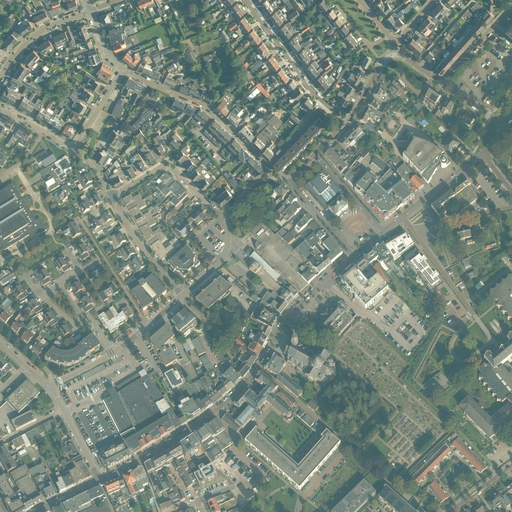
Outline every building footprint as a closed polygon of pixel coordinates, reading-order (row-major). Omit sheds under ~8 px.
[(45,4),(48,9),(49,10),(60,5),(58,0),(56,0),(53,1),(50,2),(49,0),(48,0),(44,2),(45,4)] [(75,0),(74,0),(67,3),(60,5),(49,10),(51,15),(52,16),(78,6),(75,0)] [(138,0),(140,5),(142,10),(145,9),(143,6),(147,4),(145,0),(138,0)] [(264,8),(270,4),(268,1),(269,0),(264,0),(260,3),(264,8)] [(327,13),(331,10),(329,7),(329,6),(323,0),(322,0),(319,2),(318,3),(324,10),(321,12),(324,15),(327,13)] [(377,8),(379,10),(391,0),(390,0),(385,0),(383,2),(381,0),(380,0),(379,2),(375,5),(377,8)] [(390,0),(391,0),(379,10),(380,12),(382,15),(383,14),(383,15),(387,12),(389,10),(392,8),(390,5),(393,3),(396,0),(390,0)] [(268,13),(272,10),(277,6),(274,1),(270,4),(264,8),(268,13)] [(439,5),(436,7),(439,9),(445,14),(447,12),(446,11),(448,8),(449,10),(450,10),(451,11),(451,10),(453,8),(452,7),(450,6),(448,4),(446,2),(444,4),(441,2),(440,1),(437,4),(439,5)] [(232,9),(234,12),(240,7),(237,2),(224,12),(225,13),(226,12),(226,13),(232,9)] [(23,7),(24,8),(26,12),(27,12),(28,14),(32,12),(27,4),(23,7)] [(37,10),(39,14),(43,20),(48,17),(48,16),(51,15),(49,10),(48,9),(46,10),(44,7),(37,10)] [(234,19),(240,15),(244,12),(240,7),(234,12),(236,15),(233,17),(234,19)] [(433,9),(431,11),(432,12),(434,14),(432,17),(437,21),(442,16),(443,17),(445,14),(439,9),(436,7),(434,10),(433,9)] [(488,9),(483,14),(489,20),(490,19),(489,18),(493,14),(494,15),(495,8),(493,8),(488,7),(488,9)] [(273,13),(269,16),(273,21),(283,14),(281,11),(279,9),(273,13)] [(327,20),(323,22),(326,26),(333,21),(331,19),(336,15),(332,9),(331,10),(327,13),(324,16),(327,20)] [(110,21),(111,23),(118,20),(115,15),(114,15),(112,11),(101,15),(101,16),(100,17),(101,20),(102,19),(104,23),(110,21)] [(298,12),(290,18),(292,20),(299,16),(300,15),(298,12)] [(389,16),(386,19),(390,24),(398,18),(396,15),(396,14),(394,12),(389,16)] [(37,23),(40,22),(42,21),(43,21),(42,20),(43,20),(39,14),(36,15),(34,13),(32,14),(33,17),(35,19),(37,23)] [(481,13),(476,18),(484,25),(485,24),(484,23),(488,19),(489,20),(483,14),(483,15),(481,13)] [(283,14),(273,21),(277,26),(281,23),(286,19),(285,17),(283,14)] [(230,24),(228,26),(231,31),(235,29),(236,30),(239,28),(242,26),(248,22),(244,16),(238,20),(239,21),(236,24),(235,21),(230,24)] [(334,29),(339,26),(343,22),(338,17),(334,20),(333,21),(335,24),(332,26),(334,29)] [(398,18),(390,24),(395,30),(397,28),(400,26),(400,25),(403,22),(398,17),(398,18)] [(430,28),(437,21),(432,17),(430,19),(428,17),(423,22),(430,28)] [(476,18),(471,23),(475,26),(480,31),(481,30),(480,29),(483,25),(484,25),(476,18)] [(23,24),(27,30),(33,26),(30,22),(28,20),(23,24)] [(457,29),(461,24),(457,20),(452,26),(455,28),(457,29)] [(22,34),(27,30),(23,24),(20,21),(18,22),(19,24),(13,28),(19,35),(22,33),(22,34)] [(292,26),(290,24),(288,21),(283,25),(279,28),(282,33),(292,26)] [(115,27),(114,27),(109,28),(110,34),(125,31),(126,30),(131,29),(130,28),(129,27),(125,28),(124,25),(121,26),(120,22),(115,23),(115,27)] [(235,29),(231,31),(233,34),(237,31),(240,36),(240,37),(244,34),(242,32),(245,29),(246,31),(248,30),(252,27),(248,22),(242,26),(239,28),(236,30),(235,29)] [(423,22),(418,27),(421,29),(419,31),(424,36),(426,34),(430,29),(430,28),(423,22)] [(471,24),(467,29),(475,36),(480,31),(471,23),(471,24)] [(75,29),(77,34),(77,33),(80,33),(86,30),(84,24),(77,26),(78,28),(75,29)] [(339,38),(349,30),(344,25),(334,32),(339,38)] [(290,35),(292,34),(296,30),(295,28),(294,29),(292,26),(282,33),(286,38),(290,35)] [(110,34),(111,44),(116,42),(125,38),(124,37),(127,36),(127,34),(131,33),(135,32),(134,27),(130,28),(131,29),(126,30),(125,31),(110,34)] [(466,28),(462,34),(464,36),(470,41),(471,40),(470,39),(474,35),(475,36),(467,29),(466,28)] [(248,33),(252,38),(257,35),(253,29),(249,32),(248,33)] [(424,36),(419,31),(417,29),(414,32),(422,38),(424,36)] [(89,36),(86,30),(80,33),(77,33),(79,37),(80,39),(82,38),(89,36)] [(65,31),(59,34),(62,41),(68,38),(67,36),(65,31)] [(17,38),(13,35),(12,33),(7,38),(13,43),(17,38)] [(288,41),(291,46),(296,43),(298,42),(301,39),(299,37),(300,36),(298,33),(288,41)] [(344,38),(344,39),(343,39),(348,45),(349,44),(350,46),(343,52),(346,55),(352,51),(356,48),(353,45),(357,42),(350,33),(347,36),(344,38)] [(53,37),(55,41),(56,44),(57,46),(63,44),(62,41),(59,34),(53,37)] [(462,34),(458,39),(466,46),(470,41),(464,36),(462,34)] [(255,44),(257,43),(261,40),(257,35),(252,38),(255,44)] [(126,44),(133,41),(131,36),(124,39),(125,40),(117,43),(117,44),(113,45),(116,51),(123,48),(122,45),(126,44)] [(8,48),(13,43),(7,38),(3,43),(5,45),(8,48)] [(408,44),(413,48),(418,43),(413,38),(408,44)] [(43,43),(47,49),(52,45),(51,43),(48,39),(43,43)] [(77,50),(72,51),(73,54),(78,52),(83,50),(83,49),(86,48),(88,47),(92,45),(90,39),(85,41),(80,43),(81,46),(80,46),(81,48),(77,50)] [(232,44),(238,41),(236,39),(229,44),(232,48),(234,47),(232,44)] [(296,43),(291,46),(295,51),(302,46),(304,46),(309,43),(311,41),(309,39),(304,43),(303,42),(299,45),(298,42),(296,43)] [(457,39),(452,44),(454,46),(461,52),(462,51),(461,50),(464,46),(465,47),(466,46),(458,39),(457,40),(457,39)] [(257,46),(261,52),(266,48),(263,42),(258,45),(257,46)] [(37,47),(40,51),(42,53),(47,49),(43,43),(37,47)] [(308,47),(311,45),(309,43),(304,46),(305,48),(297,54),(300,59),(310,52),(310,51),(311,51),(308,47)] [(317,52),(319,55),(325,50),(327,49),(322,43),(320,44),(319,45),(321,48),(321,49),(317,52)] [(423,47),(418,43),(413,48),(418,53),(423,47)] [(444,47),(439,43),(435,48),(439,52),(444,47)] [(450,47),(448,49),(456,57),(457,56),(456,55),(460,51),(461,52),(454,46),(452,49),(450,47)] [(265,57),(266,56),(270,53),(266,48),(261,52),(258,54),(257,54),(259,57),(260,57),(261,58),(264,56),(265,57)] [(432,52),(430,51),(429,52),(431,54),(432,55),(434,54),(437,56),(440,53),(439,52),(435,48),(432,52)] [(91,51),(83,54),(84,58),(87,57),(86,57),(97,53),(95,49),(91,51)] [(329,56),(330,55),(331,52),(329,50),(328,49),(327,49),(325,50),(319,55),(321,57),(327,53),(329,56)] [(448,50),(443,55),(445,57),(451,62),(452,61),(451,61),(455,56),(456,57),(448,49),(447,50),(448,50)] [(33,50),(28,55),(34,60),(38,55),(37,54),(33,50)] [(187,53),(190,60),(196,57),(192,50),(187,53)] [(132,56),(133,55),(129,51),(128,53),(127,52),(126,53),(123,57),(128,61),(132,56)] [(216,57),(215,52),(203,56),(205,61),(216,57)] [(304,64),(314,57),(310,52),(300,59),(304,64)] [(424,58),(427,60),(429,62),(434,57),(432,55),(431,54),(429,52),(424,58)] [(90,61),(81,63),(82,66),(91,64),(94,62),(99,61),(97,53),(86,57),(87,57),(87,58),(89,58),(90,61)] [(265,65),(262,67),(264,69),(267,67),(270,65),(276,61),(273,56),(274,56),(273,54),(269,57),(265,60),(267,63),(265,65)] [(26,58),(24,60),(28,63),(29,65),(32,67),(36,62),(34,60),(28,55),(27,55),(25,56),(26,58)] [(367,55),(364,60),(364,61),(362,60),(360,63),(362,65),(367,67),(372,58),(367,55)] [(132,56),(128,61),(133,66),(136,63),(137,62),(138,61),(137,61),(140,58),(138,56),(135,59),(132,56)] [(445,57),(440,62),(447,68),(448,67),(447,66),(450,62),(451,63),(451,62),(445,57)] [(253,67),(255,66),(262,61),(260,58),(253,63),(253,64),(252,65),(253,67)] [(158,66),(161,64),(163,63),(161,60),(156,63),(151,66),(153,69),(156,67),(158,66)] [(305,68),(309,72),(315,68),(318,65),(314,60),(309,65),(305,68)] [(49,61),(45,65),(43,68),(46,71),(48,68),(49,68),(52,63),(49,61)] [(274,70),(280,66),(276,61),(270,65),(272,67),(270,69),(272,71),(274,70)] [(330,61),(329,62),(324,66),(326,69),(330,65),(332,64),(330,61)] [(365,70),(361,68),(359,66),(360,63),(356,61),(351,69),(353,70),(352,71),(357,74),(362,76),(365,70)] [(442,73),(447,68),(440,62),(435,68),(442,73)] [(96,77),(102,80),(107,83),(109,79),(107,78),(110,73),(113,68),(103,63),(100,67),(98,70),(101,71),(100,72),(98,71),(97,72),(95,75),(97,76),(96,77)] [(174,69),(177,68),(174,63),(167,67),(169,72),(173,70),(174,69)] [(21,64),(17,70),(23,74),(23,73),(26,75),(30,70),(27,68),(25,67),(21,64)] [(152,69),(149,76),(161,81),(163,76),(163,75),(160,73),(157,72),(158,69),(157,68),(159,67),(159,69),(163,67),(161,64),(158,66),(156,67),(153,69),(152,69)] [(144,66),(141,72),(149,76),(152,69),(145,66),(144,66)] [(313,77),(317,74),(322,70),(321,67),(317,70),(315,68),(309,72),(313,77)] [(34,71),(38,74),(41,77),(43,75),(46,71),(43,68),(42,68),(40,72),(36,68),(34,71)] [(281,68),(277,71),(276,72),(271,75),(274,78),(272,80),(273,82),(277,80),(280,77),(285,73),(281,68)] [(17,70),(14,75),(18,78),(20,79),(19,81),(20,82),(29,88),(31,85),(29,84),(28,82),(23,79),(26,75),(23,73),(23,74),(17,70)] [(86,71),(84,75),(94,81),(91,87),(92,88),(96,90),(100,84),(95,80),(96,78),(92,75),(91,75),(86,71)] [(175,87),(175,88),(177,89),(179,90),(187,94),(188,93),(190,89),(191,86),(192,84),(190,83),(188,86),(184,84),(191,79),(194,81),(198,76),(196,72),(183,80),(181,80),(178,83),(175,86),(175,87)] [(315,80),(319,85),(325,80),(323,77),(326,74),(324,72),(319,77),(315,80)] [(283,83),(285,82),(289,79),(285,73),(280,77),(283,83)] [(348,79),(357,84),(361,78),(352,73),(348,79)] [(323,89),(327,86),(335,80),(332,76),(331,75),(325,80),(319,85),(323,89)] [(164,82),(174,87),(177,80),(167,76),(164,82)] [(177,80),(174,87),(175,87),(175,86),(178,83),(181,80),(183,80),(181,76),(178,77),(177,80)] [(123,86),(121,92),(126,95),(133,79),(129,77),(125,84),(127,85),(126,87),(123,86)] [(133,79),(126,95),(128,96),(131,91),(133,92),(134,89),(138,81),(133,79)] [(285,94),(292,88),(296,85),(293,80),(288,83),(287,84),(289,86),(283,91),(285,94)] [(135,93),(133,98),(135,99),(142,83),(138,81),(134,89),(133,92),(135,93)] [(197,86),(199,83),(195,81),(191,87),(191,86),(190,89),(188,93),(195,96),(199,87),(197,86)] [(212,86),(214,84),(211,82),(210,85),(209,84),(207,88),(201,99),(209,103),(213,96),(209,93),(213,86),(212,86)] [(397,82),(394,85),(390,82),(388,84),(391,88),(389,91),(391,93),(390,94),(393,97),(402,88),(397,82)] [(135,99),(134,100),(137,101),(137,100),(138,100),(140,95),(142,95),(143,93),(145,90),(147,85),(142,83),(135,99)] [(341,91),(349,96),(351,93),(352,94),(353,92),(355,93),(356,90),(355,89),(356,87),(351,85),(349,84),(347,83),(346,86),(344,86),(341,91)] [(7,98),(12,89),(10,88),(7,86),(1,95),(7,98)] [(207,88),(205,87),(203,86),(202,86),(201,88),(199,87),(195,96),(201,99),(207,88)] [(257,87),(249,95),(252,98),(261,90),(257,87)] [(292,94),(289,96),(291,98),(294,101),(292,103),(291,103),(295,107),(301,102),(297,98),(303,93),(299,88),(296,91),(296,90),(292,94)] [(405,96),(408,93),(402,88),(393,97),(395,99),(399,95),(402,98),(406,102),(408,99),(405,96)] [(18,99),(21,95),(22,94),(19,92),(18,93),(12,89),(7,98),(13,102),(16,97),(18,99)] [(72,89),(70,92),(71,93),(73,94),(72,94),(78,98),(81,99),(82,96),(77,93),(78,92),(73,89),(73,90),(72,89)] [(89,101),(90,101),(92,99),(91,98),(94,95),(89,92),(84,89),(82,92),(85,94),(83,97),(89,101)] [(230,96),(232,94),(229,91),(227,93),(225,90),(220,95),(216,99),(220,103),(215,108),(218,111),(224,106),(223,105),(231,97),(230,96)] [(340,102),(341,103),(341,104),(343,106),(345,105),(349,99),(348,98),(349,96),(341,91),(339,90),(337,94),(342,96),(340,102)] [(380,101),(384,103),(386,99),(384,98),(385,98),(387,96),(381,93),(377,90),(373,97),(378,99),(380,101)] [(425,92),(421,97),(425,100),(434,107),(435,106),(440,98),(430,91),(428,94),(425,92)] [(72,94),(71,97),(73,98),(72,99),(74,101),(71,105),(76,108),(78,110),(82,112),(83,112),(84,112),(85,110),(84,110),(86,106),(82,103),(79,102),(81,99),(78,98),(72,94)] [(218,111),(223,116),(227,113),(228,111),(225,107),(227,105),(236,97),(233,94),(232,94),(230,96),(231,97),(223,105),(224,106),(218,111)] [(21,101),(18,106),(24,109),(27,103),(29,100),(30,101),(32,98),(31,97),(30,96),(28,99),(24,97),(22,100),(21,101)] [(234,105),(239,100),(241,98),(239,96),(232,103),(234,105)] [(119,98),(111,114),(112,114),(119,117),(126,102),(123,100),(119,98)] [(182,111),(183,107),(186,103),(175,98),(173,102),(171,106),(182,111)] [(301,103),(299,105),(300,106),(302,108),(305,105),(308,108),(309,107),(313,103),(308,98),(304,102),(302,104),(301,103)] [(377,104),(377,103),(371,100),(370,103),(369,103),(367,105),(368,106),(373,109),(376,111),(380,106),(377,104)] [(148,118),(154,113),(158,109),(152,103),(152,104),(151,102),(147,105),(148,106),(142,112),(143,113),(140,116),(141,116),(144,121),(147,118),(148,118)] [(27,103),(24,109),(29,113),(32,108),(33,106),(27,103)] [(445,106),(444,105),(442,109),(443,110),(441,112),(444,114),(446,111),(449,114),(452,110),(452,109),(453,107),(447,103),(445,106)] [(58,110),(57,113),(60,115),(64,109),(63,109),(65,106),(63,104),(61,107),(58,110)] [(185,108),(180,113),(182,115),(184,111),(190,114),(186,119),(188,121),(189,120),(193,115),(193,116),(199,109),(188,104),(185,108)] [(225,117),(230,121),(237,114),(241,109),(237,105),(225,117)] [(382,114),(386,117),(393,108),(387,105),(382,114)] [(45,110),(43,109),(44,109),(41,107),(41,108),(38,106),(33,113),(36,115),(35,116),(41,120),(46,111),(45,110)] [(54,117),(58,110),(55,109),(52,114),(47,110),(48,108),(48,107),(47,106),(45,110),(46,111),(41,120),(46,123),(51,115),(54,117)] [(305,115),(309,118),(315,112),(316,112),(316,111),(316,110),(315,110),(312,107),(305,115)] [(200,108),(195,115),(199,119),(204,122),(207,119),(210,115),(205,111),(200,108)] [(362,115),(363,115),(363,116),(369,119),(371,120),(373,121),(375,117),(384,120),(386,117),(380,113),(376,111),(373,109),(372,113),(366,110),(364,113),(364,112),(362,115)] [(266,115),(261,110),(257,115),(258,116),(255,119),(258,123),(261,119),(262,120),(266,115)] [(73,111),(69,117),(73,119),(74,116),(77,118),(79,115),(73,111)] [(255,140),(252,143),(259,150),(265,144),(278,131),(276,129),(283,122),(275,113),(274,114),(272,111),(265,118),(263,120),(265,122),(261,126),(256,130),(258,132),(254,136),(253,138),(255,140)] [(292,113),(288,117),(297,124),(300,120),(292,113)] [(152,119),(158,125),(163,120),(158,114),(152,119)] [(240,116),(237,114),(230,121),(234,126),(238,122),(242,118),(240,116)] [(144,121),(141,116),(136,120),(137,121),(129,127),(133,131),(141,125),(140,125),(145,121),(144,121)] [(321,118),(320,116),(318,118),(317,117),(315,119),(316,120),(323,127),(328,122),(326,121),(326,122),(323,120),(321,118)] [(363,116),(360,122),(364,124),(365,125),(363,127),(365,128),(367,130),(374,133),(377,128),(370,124),(371,124),(367,122),(369,119),(363,116)] [(457,116),(451,126),(457,130),(460,126),(463,128),(463,129),(463,130),(465,131),(466,131),(467,131),(469,128),(470,127),(470,128),(471,128),(472,126),(472,125),(472,123),(473,124),(473,123),(474,121),(469,118),(469,119),(466,116),(463,120),(461,119),(457,116)] [(63,126),(65,122),(61,119),(58,123),(55,121),(54,122),(52,126),(58,130),(61,124),(63,126)] [(215,119),(209,126),(212,129),(215,132),(217,134),(223,127),(222,126),(218,122),(215,119)] [(316,134),(321,130),(320,130),(323,127),(316,120),(314,122),(313,121),(311,123),(312,124),(309,127),(316,134)] [(7,124),(4,129),(9,132),(11,130),(13,126),(8,122),(7,124)] [(68,124),(67,124),(64,128),(62,133),(67,136),(71,132),(73,133),(76,129),(72,126),(70,125),(68,124)] [(114,129),(110,134),(118,139),(121,141),(123,138),(123,136),(122,135),(124,132),(129,135),(131,131),(126,127),(126,128),(124,127),(120,124),(118,128),(116,131),(114,129)] [(363,127),(362,127),(358,124),(352,131),(360,139),(364,135),(362,133),(363,133),(361,131),(365,128),(363,127)] [(248,142),(250,141),(253,138),(254,136),(245,126),(242,129),(238,132),(248,142)] [(223,127),(217,134),(219,136),(222,139),(226,142),(232,136),(229,132),(225,129),(223,127)] [(313,137),(316,134),(309,127),(307,129),(306,128),(303,132),(303,133),(302,135),(309,142),(314,137),(313,137)] [(140,128),(134,133),(137,136),(139,139),(144,135),(142,132),(140,128)] [(8,141),(5,145),(9,148),(12,143),(11,142),(14,139),(19,142),(21,139),(25,133),(19,129),(17,134),(15,136),(14,137),(12,135),(9,139),(8,141)] [(360,139),(352,131),(348,135),(354,141),(356,143),(360,139)] [(180,144),(183,141),(175,132),(172,136),(174,138),(173,140),(169,143),(174,149),(179,144),(180,144)] [(19,142),(25,145),(24,147),(26,149),(27,149),(32,141),(29,139),(30,136),(25,133),(19,142)] [(110,134),(107,139),(112,142),(110,145),(108,148),(109,149),(114,152),(117,149),(118,146),(121,141),(118,139),(110,134)] [(165,151),(163,146),(161,144),(162,144),(159,140),(162,138),(160,135),(159,134),(156,136),(153,138),(156,142),(154,143),(154,145),(155,147),(152,149),(158,157),(160,156),(160,154),(165,151)] [(306,144),(309,142),(302,135),(298,138),(296,140),(295,142),(302,149),(306,144)] [(348,135),(344,139),(350,146),(354,141),(348,135)] [(238,152),(243,147),(235,138),(228,145),(237,153),(238,152)] [(453,138),(448,143),(454,149),(454,150),(455,150),(457,148),(457,147),(459,145),(453,138)] [(346,150),(350,146),(344,139),(339,144),(346,150)] [(264,148),(261,152),(267,159),(274,153),(269,148),(274,143),(271,140),(266,145),(267,146),(264,148)] [(295,156),(295,157),(299,152),(302,149),(295,142),(293,144),(292,143),(290,145),(291,146),(288,150),(295,156)] [(443,168),(444,168),(445,168),(450,163),(439,152),(438,152),(436,151),(434,149),(431,147),(428,146),(427,145),(425,144),(423,144),(418,142),(415,142),(412,142),(409,142),(405,157),(402,159),(421,179),(425,183),(425,182),(428,185),(431,180),(430,178),(433,175),(434,176),(434,175),(435,175),(436,175),(436,174),(437,174),(437,173),(437,172),(436,172),(440,166),(440,167),(441,167),(442,168),(443,168)] [(452,152),(454,149),(448,143),(443,148),(447,152),(450,155),(452,153),(452,152)] [(179,161),(181,164),(189,157),(186,154),(188,153),(188,151),(187,149),(189,147),(186,144),(184,146),(181,150),(176,155),(180,160),(179,161)] [(143,146),(140,148),(141,151),(144,155),(148,161),(154,158),(155,159),(158,157),(152,149),(150,150),(149,148),(147,148),(145,149),(143,146)] [(251,155),(243,147),(238,152),(240,154),(234,160),(236,162),(240,159),(241,157),(245,161),(251,155)] [(362,161),(370,153),(364,148),(362,150),(354,161),(352,163),(350,166),(353,169),(355,168),(357,170),(356,172),(357,173),(356,174),(351,179),(348,182),(353,188),(360,180),(364,175),(362,173),(363,171),(359,167),(364,162),(362,161)] [(100,151),(96,158),(102,161),(101,164),(104,166),(110,157),(112,158),(114,156),(113,156),(115,153),(114,152),(109,149),(107,152),(103,149),(101,152),(100,151)] [(292,159),(295,156),(288,150),(286,151),(285,150),(281,154),(282,155),(280,157),(288,164),(292,159)] [(329,161),(336,155),(331,150),(325,156),(329,161)] [(228,161),(230,159),(222,151),(221,153),(228,161)] [(0,166),(2,168),(6,161),(7,160),(8,158),(0,152),(0,166)] [(51,153),(47,155),(46,152),(35,158),(39,165),(42,163),(45,168),(56,161),(51,153)] [(139,153),(135,155),(136,157),(131,160),(133,163),(137,170),(140,168),(141,170),(146,166),(142,160),(143,159),(139,153)] [(339,159),(341,157),(338,153),(336,155),(329,161),(333,165),(339,159)] [(249,165),(255,159),(251,155),(245,161),(249,165)] [(189,157),(181,164),(184,166),(185,165),(189,169),(195,164),(199,161),(201,159),(198,156),(196,158),(194,157),(192,157),(191,159),(189,157)] [(416,178),(404,165),(395,156),(390,160),(399,170),(396,172),(408,185),(410,183),(417,191),(419,192),(424,188),(416,178)] [(275,162),(273,164),(280,171),(285,167),(288,164),(280,157),(277,160),(276,160),(274,162),(275,162)] [(376,158),(372,163),(386,175),(390,170),(376,158)] [(65,180),(63,178),(72,173),(70,170),(71,169),(68,164),(70,163),(68,160),(64,162),(63,159),(61,160),(60,161),(54,164),(56,168),(60,166),(61,167),(54,172),(61,183),(65,180)] [(264,168),(255,159),(249,165),(246,168),(248,171),(251,174),(250,175),(254,178),(264,168)] [(337,170),(344,164),(339,159),(333,165),(337,170)] [(124,172),(118,163),(117,160),(116,160),(114,162),(117,168),(115,169),(114,170),(114,171),(114,172),(115,173),(109,176),(111,180),(112,180),(116,186),(122,182),(122,180),(127,177),(124,172)] [(137,170),(133,163),(130,164),(127,164),(125,161),(121,164),(125,170),(126,170),(127,172),(130,176),(136,173),(135,172),(137,170)] [(348,168),(349,166),(346,162),(344,164),(337,170),(341,174),(348,168)] [(201,164),(199,166),(195,169),(196,169),(193,173),(190,175),(195,180),(196,179),(198,181),(204,175),(202,172),(202,169),(204,167),(201,164)] [(51,166),(40,173),(42,176),(45,181),(44,182),(48,188),(49,188),(51,192),(59,186),(56,181),(57,180),(51,171),(53,170),(51,166)] [(342,175),(348,182),(351,179),(356,174),(354,172),(353,169),(350,166),(347,170),(342,175)] [(410,193),(402,184),(396,177),(390,170),(382,179),(371,191),(369,193),(364,199),(370,204),(371,204),(374,208),(373,208),(385,221),(398,211),(403,207),(414,198),(412,195),(411,194),(410,193)] [(371,172),(358,187),(355,191),(364,199),(369,193),(371,191),(382,179),(379,177),(378,178),(371,172)] [(345,197),(339,191),(324,173),(307,188),(305,185),(303,187),(305,190),(325,213),(329,210),(329,211),(336,218),(338,216),(338,217),(346,210),(345,209),(348,208),(341,200),(345,197)] [(156,188),(160,192),(161,193),(172,182),(170,180),(171,179),(166,174),(159,180),(162,183),(156,188)] [(204,175),(198,181),(200,183),(199,184),(204,189),(210,184),(215,178),(212,175),(211,176),(210,177),(206,177),(204,175)] [(84,191),(88,188),(92,186),(91,183),(92,182),(89,176),(82,179),(82,178),(80,179),(78,176),(77,177),(76,179),(73,181),(74,184),(78,181),(84,191)] [(172,182),(161,193),(166,197),(171,192),(173,195),(180,188),(175,183),(174,184),(172,182)] [(431,208),(438,217),(439,219),(442,216),(444,218),(446,216),(447,217),(452,217),(452,216),(452,215),(453,214),(453,213),(454,213),(455,213),(456,214),(457,215),(457,216),(459,215),(467,209),(475,202),(479,200),(477,198),(476,197),(469,187),(471,186),(468,182),(464,185),(456,191),(455,194),(456,195),(454,197),(451,193),(442,200),(431,208)] [(415,193),(417,191),(410,183),(408,185),(412,189),(415,193)] [(29,236),(30,236),(29,235),(35,232),(38,237),(39,236),(39,235),(46,231),(39,219),(36,221),(12,184),(5,188),(6,190),(0,193),(0,245),(4,251),(29,236)] [(222,193),(228,199),(233,195),(229,191),(231,189),(228,186),(227,184),(225,187),(226,189),(222,193)] [(55,195),(54,198),(58,205),(66,201),(68,200),(67,198),(65,196),(71,192),(67,185),(61,189),(62,191),(55,195)] [(274,204),(276,206),(281,201),(282,201),(289,193),(281,185),(274,193),(279,198),(275,202),(276,203),(274,204)] [(471,186),(469,187),(476,197),(479,195),(471,185),(471,186)] [(180,188),(173,195),(176,198),(171,203),(175,207),(180,203),(186,197),(184,195),(185,193),(180,188)] [(96,191),(92,194),(91,195),(86,198),(92,207),(94,205),(95,207),(102,203),(98,197),(99,196),(96,191)] [(223,203),(228,199),(222,193),(218,196),(216,194),(213,196),(218,201),(220,199),(223,203)] [(128,206),(129,208),(142,201),(140,197),(139,195),(133,199),(131,195),(123,200),(126,207),(128,206)] [(295,203),(297,201),(293,196),(287,202),(281,205),(272,214),(276,219),(278,218),(284,213),(295,203)] [(78,204),(76,200),(72,203),(74,206),(77,205),(79,208),(80,208),(84,214),(90,210),(89,209),(92,207),(86,198),(78,204)] [(129,212),(133,218),(141,213),(139,210),(146,207),(142,201),(129,208),(131,211),(129,212)] [(246,212),(252,207),(247,201),(241,207),(246,212)] [(295,216),(301,209),(295,203),(284,213),(278,218),(281,221),(278,224),(283,229),(288,224),(283,219),(287,216),(290,220),(295,215),(295,216)] [(202,208),(198,211),(198,212),(196,209),(193,212),(196,215),(202,222),(207,218),(203,214),(205,212),(202,208)] [(172,215),(176,211),(174,209),(166,217),(165,222),(166,223),(173,216),(172,215)] [(139,226),(152,219),(149,213),(143,217),(141,213),(133,218),(136,224),(138,223),(139,226)] [(100,221),(106,229),(115,223),(113,219),(112,220),(108,214),(102,218),(103,219),(100,221)] [(197,226),(202,222),(196,215),(192,219),(191,218),(188,220),(191,224),(193,222),(197,226)] [(299,233),(313,221),(307,216),(295,228),(299,233)] [(143,236),(151,231),(149,228),(156,224),(152,219),(139,226),(141,229),(139,229),(143,236)] [(189,226),(191,224),(188,220),(184,224),(185,225),(182,227),(188,234),(193,230),(189,226)] [(275,236),(275,237),(259,220),(250,231),(308,285),(319,275),(294,251),(288,246),(283,240),(281,242),(275,236)] [(106,229),(100,221),(98,222),(97,221),(90,225),(94,232),(96,235),(106,229)] [(81,234),(77,229),(78,228),(75,223),(67,228),(62,232),(65,236),(70,233),(74,238),(81,234)] [(307,240),(320,229),(315,223),(309,228),(308,229),(311,233),(305,238),(307,240)] [(275,233),(279,230),(274,225),(271,229),(275,233)] [(175,230),(173,231),(179,238),(182,236),(184,238),(188,234),(182,227),(180,229),(178,227),(175,230)] [(151,231),(143,236),(148,242),(149,241),(151,243),(163,234),(159,229),(153,233),(151,231)] [(318,244),(327,237),(320,229),(307,240),(305,242),(307,245),(314,239),(318,244)] [(283,240),(288,235),(282,230),(277,235),(275,236),(281,242),(283,240)] [(466,240),(467,245),(475,243),(474,238),(475,238),(474,232),(470,233),(469,230),(456,233),(458,242),(466,240)] [(308,285),(250,231),(248,234),(257,243),(256,244),(256,245),(255,246),(255,247),(255,248),(256,249),(256,250),(257,251),(256,251),(299,292),(307,284),(308,285)] [(113,242),(116,248),(120,246),(120,245),(126,242),(122,235),(121,236),(119,233),(115,236),(111,238),(111,237),(107,239),(108,242),(109,242),(111,243),(113,242)] [(404,233),(384,245),(386,249),(390,255),(394,261),(397,259),(414,246),(409,238),(408,238),(404,233)] [(167,240),(163,234),(151,243),(153,246),(151,247),(155,253),(163,247),(161,244),(167,240)] [(292,242),(295,240),(289,234),(288,235),(283,240),(288,246),(292,242)] [(317,246),(326,257),(327,258),(326,259),(331,265),(332,265),(331,264),(342,255),(336,248),(334,246),(327,237),(318,244),(319,245),(317,246)] [(318,261),(326,269),(331,265),(326,259),(327,258),(326,257),(317,246),(319,245),(318,244),(314,239),(307,245),(315,254),(313,257),(317,262),(318,261)] [(77,251),(79,253),(86,249),(84,245),(82,246),(80,242),(72,247),(75,252),(77,251)] [(315,254),(307,245),(305,242),(303,244),(300,247),(298,248),(294,251),(319,275),(326,269),(318,261),(317,262),(313,257),(315,254)] [(386,249),(383,245),(376,249),(385,263),(386,265),(387,265),(394,261),(392,257),(386,249)] [(121,258),(122,257),(125,262),(129,259),(128,258),(134,254),(130,248),(128,249),(127,246),(118,252),(119,252),(118,253),(117,253),(117,255),(117,257),(118,258),(120,258),(121,258)] [(175,251),(172,247),(171,246),(165,250),(163,247),(155,253),(160,258),(161,257),(163,260),(162,261),(175,251)] [(189,248),(169,265),(171,267),(169,269),(171,271),(173,273),(175,271),(178,273),(179,273),(184,279),(189,274),(188,273),(194,268),(195,269),(200,264),(195,258),(196,258),(194,255),(196,252),(195,251),(193,248),(191,250),(189,248)] [(89,257),(87,253),(88,252),(86,249),(79,253),(80,256),(79,257),(82,262),(89,257)] [(250,249),(245,254),(250,258),(252,256),(254,253),(250,249)] [(373,250),(364,258),(372,268),(374,270),(376,273),(380,278),(381,279),(386,285),(390,281),(385,275),(386,274),(379,264),(377,266),(373,262),(378,259),(379,260),(378,261),(381,265),(385,263),(376,249),(374,251),(373,250)] [(263,271),(268,266),(254,253),(252,256),(250,258),(256,264),(257,265),(256,265),(263,271)] [(58,267),(65,262),(63,260),(65,258),(62,254),(54,259),(57,262),(55,263),(58,267)] [(414,259),(406,265),(406,266),(408,268),(415,277),(417,280),(418,279),(419,279),(421,282),(432,295),(435,293),(438,290),(439,290),(444,286),(439,280),(436,276),(427,264),(424,260),(420,255),(414,259)] [(364,258),(353,268),(359,275),(365,270),(367,272),(372,268),(364,258)] [(118,271),(117,271),(119,275),(128,267),(131,271),(134,274),(133,275),(133,278),(135,280),(139,276),(136,273),(140,269),(141,270),(145,267),(138,259),(134,262),(128,267),(126,264),(120,269),(118,271)] [(465,270),(469,268),(472,266),(469,259),(466,260),(461,262),(465,270)] [(65,262),(58,267),(60,270),(61,270),(64,273),(71,268),(68,263),(67,265),(65,262)] [(94,271),(98,278),(102,276),(101,274),(105,272),(100,264),(95,267),(96,269),(94,271)] [(249,270),(273,293),(273,292),(276,295),(280,299),(287,306),(294,299),(291,296),(290,297),(274,282),(269,277),(267,275),(264,272),(261,275),(257,272),(253,268),(256,265),(257,265),(256,264),(255,264),(249,270)] [(269,277),(273,272),(268,266),(263,271),(264,272),(267,275),(269,277)] [(41,267),(34,272),(36,277),(35,278),(37,280),(48,274),(45,270),(44,271),(41,267)] [(353,268),(340,280),(366,310),(388,290),(371,271),(362,279),(359,275),(353,268)] [(85,273),(88,277),(90,281),(94,279),(95,280),(98,278),(94,271),(91,272),(90,270),(85,273)] [(0,282),(1,283),(3,286),(8,283),(10,285),(14,282),(13,280),(15,278),(13,274),(11,275),(10,274),(11,274),(8,272),(7,271),(5,273),(5,272),(4,272),(3,272),(2,272),(2,273),(1,273),(1,274),(1,275),(0,275),(0,282)] [(274,282),(279,277),(273,272),(269,277),(274,282)] [(478,277),(475,272),(466,277),(468,281),(478,277)] [(48,274),(37,280),(39,283),(40,282),(43,287),(51,282),(48,278),(50,277),(48,274)] [(135,280),(127,287),(143,311),(160,300),(160,299),(166,293),(165,291),(162,287),(161,288),(160,286),(161,285),(157,282),(155,281),(156,280),(153,276),(145,283),(144,282),(145,281),(140,275),(139,276),(135,280)] [(285,288),(287,285),(279,277),(274,282),(290,297),(291,296),(294,299),(298,295),(291,288),(288,291),(285,288)] [(464,407),(461,409),(465,413),(464,414),(485,435),(486,434),(489,437),(492,435),(493,437),(511,421),(511,382),(511,381),(511,379),(511,375),(509,375),(507,377),(506,375),(508,374),(505,370),(504,371),(501,368),(502,367),(501,366),(507,361),(509,363),(511,361),(510,358),(511,356),(511,301),(510,299),(511,297),(511,279),(511,278),(507,277),(507,281),(508,283),(506,284),(505,283),(502,282),(501,286),(502,288),(501,289),(499,287),(496,287),(496,291),(494,292),(490,292),(490,295),(489,296),(493,300),(494,298),(499,304),(498,305),(498,308),(502,309),(503,308),(504,309),(503,310),(503,311),(503,314),(506,315),(508,313),(509,315),(508,316),(508,317),(508,320),(511,320),(511,319),(511,335),(507,340),(510,343),(503,349),(502,350),(503,351),(501,352),(500,351),(499,352),(492,358),(489,354),(484,359),(489,365),(488,366),(486,368),(485,366),(483,367),(479,370),(478,371),(481,375),(479,377),(479,380),(482,381),(484,382),(484,386),(487,386),(488,388),(488,391),(491,392),(493,393),(492,397),(496,397),(497,399),(497,402),(500,402),(502,404),(510,398),(488,370),(490,368),(511,395),(511,399),(511,398),(507,401),(510,405),(490,421),(481,411),(483,409),(479,406),(477,408),(468,399),(462,405),(464,407)] [(196,301),(209,311),(233,290),(221,279),(216,283),(215,283),(214,285),(213,285),(214,286),(205,294),(204,293),(202,295),(196,301)] [(72,288),(74,291),(81,286),(79,282),(77,283),(75,280),(67,285),(70,290),(72,288)] [(12,291),(14,295),(25,288),(23,285),(21,286),(19,282),(14,285),(11,287),(13,290),(12,291)] [(264,303),(261,301),(259,299),(259,300),(253,295),(252,297),(246,292),(247,291),(244,289),(234,282),(232,284),(245,295),(260,307),(278,319),(280,316),(264,303)] [(477,285),(475,287),(478,291),(480,289),(484,286),(481,282),(477,285)] [(109,286),(105,288),(110,295),(112,294),(113,296),(118,293),(113,285),(110,287),(109,286)] [(82,287),(81,286),(74,291),(75,293),(74,295),(76,299),(84,294),(82,291),(83,290),(82,287)] [(8,297),(13,295),(10,288),(5,290),(8,297)] [(26,291),(25,288),(14,295),(16,298),(18,298),(20,301),(28,296),(25,292),(26,291)] [(105,288),(104,288),(101,291),(102,292),(99,294),(104,302),(108,299),(107,297),(110,295),(105,288)] [(276,295),(273,292),(273,293),(271,295),(267,293),(261,301),(264,303),(280,316),(287,306),(280,299),(276,295)] [(83,305),(90,300),(88,297),(86,298),(84,294),(76,299),(79,304),(81,303),(83,305)] [(27,304),(29,308),(37,303),(35,301),(37,300),(34,295),(30,298),(26,300),(29,303),(27,304)] [(231,302),(234,300),(231,297),(224,303),(230,306),(233,304),(231,302)] [(426,303),(428,305),(432,309),(437,303),(433,300),(431,298),(426,303)] [(93,304),(90,300),(83,305),(85,308),(83,309),(86,314),(93,309),(91,305),(93,304)] [(5,324),(8,320),(13,316),(10,313),(11,312),(7,309),(9,307),(11,303),(9,301),(6,305),(4,308),(2,310),(5,312),(2,315),(0,317),(0,320),(1,321),(2,321),(5,324)] [(35,314),(39,312),(43,309),(40,305),(38,306),(37,303),(29,308),(31,312),(33,311),(35,314)] [(316,328),(318,331),(324,336),(323,336),(325,341),(326,340),(325,340),(327,338),(332,344),(341,335),(340,335),(340,334),(354,319),(354,320),(353,319),(355,317),(347,310),(348,309),(341,303),(338,305),(337,306),(335,305),(328,313),(326,312),(322,317),(323,318),(315,326),(317,328),(316,328)] [(123,313),(118,316),(113,308),(109,310),(110,312),(105,315),(104,313),(98,317),(104,326),(103,326),(104,326),(106,329),(107,328),(111,334),(115,331),(114,329),(125,323),(125,322),(128,320),(127,319),(133,316),(128,307),(122,311),(123,313)] [(260,307),(259,308),(257,307),(250,319),(261,325),(260,325),(272,331),(278,319),(260,307)] [(318,313),(321,316),(327,310),(323,307),(318,313)] [(42,318),(45,321),(52,317),(50,314),(52,313),(49,308),(45,311),(42,313),(44,317),(42,318)] [(175,321),(172,323),(177,328),(176,329),(179,333),(181,336),(182,337),(190,330),(198,323),(197,323),(197,322),(194,320),(191,316),(190,317),(185,312),(183,314),(182,314),(180,316),(177,319),(177,318),(175,320),(175,321)] [(242,326),(245,321),(235,316),(232,321),(237,324),(242,326)] [(51,327),(54,325),(59,323),(56,318),(54,319),(52,317),(45,321),(47,325),(49,324),(51,327)] [(26,328),(25,329),(28,331),(32,327),(35,323),(32,321),(29,325),(26,328)] [(58,331),(60,334),(68,330),(66,327),(68,326),(65,321),(57,326),(59,330),(58,331)] [(245,327),(242,326),(237,324),(232,321),(230,325),(242,332),(245,327)] [(16,334),(19,332),(21,334),(25,329),(26,328),(24,326),(21,323),(19,326),(15,323),(13,326),(13,327),(11,329),(16,334)] [(268,339),(272,331),(260,325),(258,330),(260,332),(259,334),(261,335),(265,337),(266,338),(268,339)] [(164,347),(175,338),(168,326),(150,341),(157,354),(158,353),(160,356),(159,357),(166,369),(173,365),(177,373),(180,378),(184,376),(176,363),(177,362),(170,350),(168,352),(166,348),(164,347)] [(66,341),(70,338),(74,336),(71,331),(69,332),(68,330),(60,334),(63,338),(64,337),(66,341)] [(27,344),(31,340),(34,336),(30,332),(29,333),(27,332),(21,338),(21,339),(24,342),(24,341),(27,344)] [(255,342),(254,344),(262,349),(268,339),(266,338),(265,337),(261,335),(259,334),(257,337),(251,334),(249,339),(255,342)] [(43,353),(47,349),(42,345),(41,346),(39,344),(41,342),(39,340),(41,338),(38,335),(35,339),(32,343),(34,345),(35,344),(36,345),(32,348),(39,354),(42,352),(43,353)] [(94,335),(84,342),(81,343),(82,344),(77,347),(78,349),(74,351),(75,352),(70,353),(70,354),(65,354),(61,353),(60,354),(56,352),(52,349),(44,359),(48,362),(49,361),(51,362),(51,363),(55,365),(55,364),(59,365),(58,366),(63,367),(63,365),(66,365),(66,366),(71,366),(71,365),(74,364),(74,365),(79,363),(78,362),(81,360),(81,361),(85,359),(84,358),(86,355),(88,354),(89,354),(91,353),(99,347),(94,339),(96,338),(94,335)] [(232,339),(228,344),(232,347),(231,347),(242,356),(238,360),(239,361),(250,370),(252,368),(258,359),(257,358),(250,354),(242,347),(241,348),(235,342),(232,339)] [(248,346),(244,345),(238,339),(235,342),(241,348),(242,347),(250,354),(257,358),(259,356),(263,349),(262,349),(254,344),(252,343),(251,342),(248,346)] [(182,345),(186,353),(191,351),(186,342),(182,345)] [(323,353),(322,354),(319,352),(318,355),(308,350),(308,351),(303,348),(304,348),(299,345),(299,346),(298,345),(299,344),(298,343),(296,342),(295,342),(294,343),(292,342),(290,342),(289,344),(289,346),(290,346),(284,356),(288,358),(287,359),(287,361),(286,363),(285,364),(287,365),(288,363),(289,363),(289,364),(292,365),(293,365),(292,366),(293,366),(293,365),(298,368),(297,370),(297,373),(308,378),(307,379),(313,382),(313,381),(316,383),(318,381),(322,383),(322,382),(324,384),(326,382),(327,382),(329,381),(330,381),(331,380),(333,379),(334,378),(334,377),(335,376),(335,374),(335,373),(335,371),(335,370),(334,369),(333,368),(335,365),(333,364),(333,363),(328,360),(329,358),(326,356),(327,355),(323,353)] [(280,378),(283,374),(285,370),(283,369),(283,368),(285,364),(286,363),(282,361),(272,356),(264,369),(278,377),(280,378)] [(246,375),(250,370),(239,361),(238,360),(234,365),(229,357),(225,360),(227,363),(227,364),(229,366),(231,368),(235,372),(235,373),(242,379),(246,375)] [(0,370),(0,371),(0,374),(3,378),(12,368),(8,364),(7,365),(0,358),(0,370)] [(202,371),(199,366),(195,369),(201,381),(209,396),(208,397),(213,405),(222,398),(219,394),(218,394),(216,393),(217,392),(214,386),(212,383),(211,381),(208,375),(208,374),(204,376),(202,371)] [(236,385),(242,379),(235,373),(235,372),(231,368),(229,366),(222,368),(223,371),(223,372),(225,375),(223,377),(224,378),(229,383),(234,387),(236,385)] [(223,377),(218,369),(215,371),(217,374),(216,375),(218,378),(211,381),(212,383),(214,386),(217,392),(216,393),(218,394),(219,394),(222,398),(234,387),(229,383),(224,378),(223,377)] [(168,375),(165,376),(166,379),(182,408),(179,410),(187,424),(190,422),(194,420),(201,414),(196,407),(192,401),(184,386),(184,385),(183,384),(180,378),(177,373),(175,375),(173,372),(168,375)] [(274,394),(279,389),(261,373),(256,379),(257,379),(255,381),(262,387),(263,385),(267,388),(274,394)] [(107,400),(103,402),(121,437),(122,436),(125,442),(124,442),(124,444),(131,457),(132,457),(135,455),(139,453),(141,451),(142,451),(143,450),(144,449),(141,443),(148,439),(153,444),(155,443),(160,440),(161,439),(162,439),(166,436),(167,436),(168,435),(172,433),(175,431),(179,429),(182,427),(172,411),(162,397),(155,386),(154,387),(152,383),(150,379),(149,379),(147,375),(147,376),(142,379),(139,374),(133,377),(136,383),(134,384),(131,386),(128,388),(125,389),(122,391),(119,393),(117,395),(115,391),(105,397),(106,399),(107,400)] [(276,380),(298,399),(302,394),(304,396),(305,394),(306,394),(283,374),(280,378),(278,377),(276,380)] [(40,394),(37,391),(27,381),(19,388),(6,401),(6,402),(18,415),(40,394)] [(164,381),(162,382),(168,394),(170,392),(164,381)] [(200,403),(190,386),(188,381),(183,384),(184,385),(184,386),(192,401),(196,407),(201,414),(206,411),(200,403)] [(208,397),(209,396),(201,381),(190,386),(200,403),(206,411),(213,405),(208,397)] [(263,393),(258,398),(265,404),(266,402),(269,405),(271,406),(271,407),(273,408),(272,408),(273,408),(274,409),(274,410),(275,410),(276,411),(277,411),(278,412),(278,413),(280,414),(281,415),(281,416),(282,416),(283,417),(283,418),(287,422),(288,421),(291,421),(294,418),(293,415),(295,414),(290,410),(289,410),(288,409),(288,408),(287,409),(286,407),(284,406),(284,405),(284,406),(282,404),(283,404),(282,403),(282,404),(281,403),(281,402),(280,402),(279,401),(277,400),(278,399),(277,399),(273,395),(274,394),(267,388),(265,391),(263,393)] [(250,406),(261,415),(261,414),(259,412),(265,404),(258,398),(252,393),(248,390),(241,397),(241,398),(246,402),(250,406)] [(292,409),(296,404),(280,390),(276,395),(292,409)] [(182,427),(187,424),(179,410),(178,410),(176,411),(173,408),(169,401),(165,395),(162,397),(172,411),(182,427)] [(241,397),(234,405),(239,410),(245,403),(249,406),(237,421),(235,423),(241,428),(244,431),(247,428),(254,420),(256,422),(261,417),(260,416),(261,415),(250,406),(246,402),(241,397)] [(321,406),(313,399),(307,406),(315,412),(321,406)] [(36,410),(38,414),(44,411),(39,403),(33,406),(36,410)] [(28,414),(11,423),(15,431),(16,431),(36,421),(34,417),(32,412),(30,413),(28,414)] [(226,414),(221,420),(225,424),(227,425),(236,434),(241,428),(235,423),(237,421),(235,419),(234,421),(230,418),(226,414)] [(305,417),(302,420),(306,424),(310,418),(309,417),(306,415),(305,417)] [(310,418),(306,424),(310,428),(315,422),(314,422),(310,418)] [(216,419),(204,427),(212,439),(215,438),(223,450),(224,450),(233,444),(218,423),(216,419)] [(47,423),(43,425),(45,430),(47,432),(54,429),(55,428),(52,424),(51,421),(47,423)] [(321,428),(317,424),(312,429),(317,433),(321,428)] [(41,426),(35,429),(39,436),(44,433),(43,431),(41,426)] [(205,451),(208,450),(209,451),(206,453),(213,461),(223,454),(221,452),(223,450),(215,438),(212,439),(204,427),(194,434),(205,451)] [(245,441),(300,490),(340,444),(326,432),(326,433),(321,428),(317,433),(296,457),(302,461),(297,467),(262,436),(263,435),(256,429),(245,441)] [(35,429),(30,432),(36,444),(36,445),(42,442),(39,436),(35,429)] [(30,432),(24,435),(31,448),(31,447),(34,446),(36,450),(38,448),(36,445),(36,444),(30,432)] [(25,445),(21,437),(11,442),(16,450),(21,447),(25,445)] [(184,442),(179,446),(185,459),(191,454),(193,453),(195,452),(200,448),(197,443),(194,439),(192,437),(187,440),(187,441),(186,442),(186,441),(184,442)] [(457,450),(463,443),(458,438),(452,445),(451,446),(453,448),(454,447),(457,450)] [(75,449),(73,444),(72,444),(70,441),(64,444),(66,447),(64,448),(62,448),(66,454),(75,449)] [(461,454),(468,448),(463,443),(457,450),(456,451),(457,453),(459,452),(461,454)] [(0,450),(0,451),(0,450),(0,457),(7,453),(9,452),(5,445),(5,444),(0,447),(0,450)] [(102,456),(99,458),(105,470),(108,468),(108,469),(131,457),(124,444),(121,446),(118,447),(107,452),(105,454),(101,455),(102,456)] [(172,463),(182,457),(184,457),(177,445),(166,452),(166,453),(172,463)] [(442,453),(446,457),(447,458),(449,456),(448,455),(451,452),(446,447),(444,445),(441,448),(439,450),(440,451),(441,452),(442,453)] [(470,450),(471,450),(469,448),(468,449),(468,448),(461,454),(461,455),(460,456),(462,457),(463,456),(466,459),(474,451),(472,452),(470,450)] [(78,454),(75,449),(66,454),(69,462),(71,461),(70,459),(72,458),(79,454),(78,454)] [(441,452),(440,451),(439,450),(434,455),(441,461),(442,463),(444,461),(443,460),(446,457),(442,453),(441,452)] [(471,464),(479,456),(474,451),(466,459),(465,460),(467,462),(468,461),(471,464)] [(7,453),(0,457),(0,459),(2,463),(10,459),(7,453)] [(170,464),(172,463),(166,453),(164,454),(162,455),(150,461),(155,472),(169,466),(169,464),(170,464)] [(71,462),(77,473),(82,470),(86,468),(79,454),(72,458),(70,459),(71,461),(71,462)] [(438,464),(441,461),(434,455),(430,460),(436,466),(437,467),(439,465),(438,464)] [(481,461),(482,460),(479,456),(471,464),(470,465),(472,467),(473,466),(475,469),(481,464),(482,462),(481,461)] [(10,459),(2,463),(4,468),(14,463),(11,458),(10,459)] [(433,469),(436,466),(430,460),(425,464),(431,471),(432,472),(434,470),(433,469)] [(66,476),(69,475),(69,477),(70,477),(72,482),(74,486),(75,486),(82,482),(77,473),(71,462),(69,463),(67,461),(65,462),(65,461),(60,464),(66,476)] [(150,461),(143,465),(150,480),(151,483),(151,485),(155,484),(156,487),(159,494),(162,493),(163,495),(165,500),(158,502),(161,511),(172,507),(171,506),(168,499),(164,491),(163,488),(161,484),(159,481),(158,477),(155,472),(150,461)] [(14,463),(4,468),(7,473),(17,468),(14,462),(14,463)] [(184,462),(179,465),(178,462),(173,464),(176,471),(177,470),(185,466),(184,462)] [(485,469),(485,470),(487,468),(487,467),(484,464),(482,462),(481,464),(475,469),(476,469),(475,470),(476,472),(478,471),(481,474),(485,469)] [(428,474),(431,471),(425,464),(420,469),(426,476),(427,477),(429,475),(428,474)] [(36,468),(28,471),(34,480),(37,486),(45,500),(45,501),(51,498),(56,495),(54,491),(51,483),(42,465),(36,468)] [(183,470),(188,468),(186,465),(185,466),(177,470),(180,476),(181,476),(187,473),(186,473),(185,474),(183,470)] [(25,466),(10,474),(15,484),(19,491),(23,498),(26,496),(33,507),(37,505),(42,502),(42,501),(28,477),(31,476),(29,473),(25,466)] [(200,472),(193,476),(199,487),(202,485),(201,484),(204,482),(205,484),(209,482),(208,480),(214,477),(215,478),(218,477),(212,466),(206,469),(205,466),(198,470),(200,472)] [(58,474),(66,491),(74,486),(72,482),(70,477),(69,477),(65,479),(59,467),(55,469),(58,474)] [(134,470),(131,472),(136,482),(135,482),(136,487),(138,492),(141,491),(143,490),(143,489),(142,486),(148,484),(146,478),(141,467),(134,470)] [(91,478),(86,468),(77,473),(82,482),(91,478)] [(164,479),(169,477),(170,476),(171,476),(170,473),(168,469),(159,474),(160,477),(164,476),(165,478),(163,479),(164,479)] [(423,479),(426,476),(420,469),(415,474),(422,480),(423,481),(424,480),(423,479)] [(136,496),(135,494),(138,492),(136,487),(135,482),(136,482),(131,472),(122,478),(129,490),(126,492),(129,497),(131,496),(132,498),(136,496)] [(230,472),(224,475),(230,486),(236,483),(230,472)] [(192,474),(188,476),(187,473),(181,476),(184,482),(194,477),(192,474)] [(4,476),(0,478),(0,492),(2,497),(0,498),(7,509),(8,511),(25,511),(19,502),(17,503),(5,482),(11,479),(8,474),(4,476)] [(54,483),(59,494),(66,491),(58,474),(55,476),(56,478),(55,479),(56,481),(56,482),(54,483)] [(419,483),(422,480),(415,474),(410,479),(417,485),(418,486),(420,484),(419,483)] [(163,488),(172,483),(169,477),(164,479),(165,481),(165,482),(161,484),(163,488)] [(191,483),(195,480),(194,477),(184,482),(188,488),(192,486),(191,483)] [(133,511),(131,505),(129,501),(128,497),(129,497),(126,492),(120,479),(115,481),(127,507),(126,507),(128,511),(133,511)] [(120,511),(128,511),(126,507),(127,507),(115,481),(108,484),(112,492),(113,495),(116,501),(120,511)] [(375,495),(375,494),(364,482),(334,511),(356,511),(367,502),(375,495)] [(432,493),(439,488),(441,487),(439,485),(438,485),(435,482),(430,486),(430,485),(428,487),(432,493)] [(170,492),(172,491),(175,489),(172,483),(163,488),(164,491),(168,489),(170,492)] [(120,511),(116,501),(113,495),(112,492),(108,484),(103,486),(103,487),(103,486),(108,497),(109,497),(113,508),(114,508),(115,511),(120,511)] [(385,490),(378,498),(381,501),(385,504),(388,506),(391,509),(394,511),(422,511),(421,509),(417,511),(414,511),(412,511),(408,508),(409,507),(407,505),(406,506),(405,506),(402,503),(401,502),(402,500),(400,499),(400,498),(399,500),(396,497),(394,495),(395,494),(394,493),(393,492),(392,493),(390,492),(387,489),(388,488),(387,488),(386,486),(383,489),(385,490)] [(97,489),(87,493),(92,507),(97,504),(103,501),(106,507),(100,509),(101,511),(108,511),(110,511),(108,506),(109,506),(104,497),(100,488),(97,489)] [(173,498),(180,494),(177,488),(175,489),(172,491),(172,492),(173,494),(169,495),(169,496),(171,499),(173,498)] [(439,488),(432,493),(436,498),(443,493),(445,492),(443,490),(442,491),(439,488)] [(16,493),(15,494),(19,502),(25,511),(26,511),(31,508),(33,507),(26,496),(23,498),(19,491),(18,491),(18,492),(16,493)] [(87,493),(73,500),(79,511),(77,511),(101,511),(100,509),(100,510),(97,504),(92,507),(87,493)] [(180,502),(182,501),(185,500),(182,493),(180,494),(173,498),(174,501),(179,499),(180,502)] [(440,504),(448,498),(447,498),(449,497),(447,495),(446,496),(443,493),(436,498),(440,504)] [(498,494),(486,502),(492,511),(497,507),(498,508),(501,506),(501,505),(503,503),(507,508),(511,505),(505,496),(502,497),(501,495),(500,496),(498,494)] [(224,500),(223,496),(214,499),(215,500),(208,503),(210,509),(218,506),(216,503),(224,500)] [(73,500),(62,506),(65,510),(65,511),(77,511),(79,511),(73,500)]
